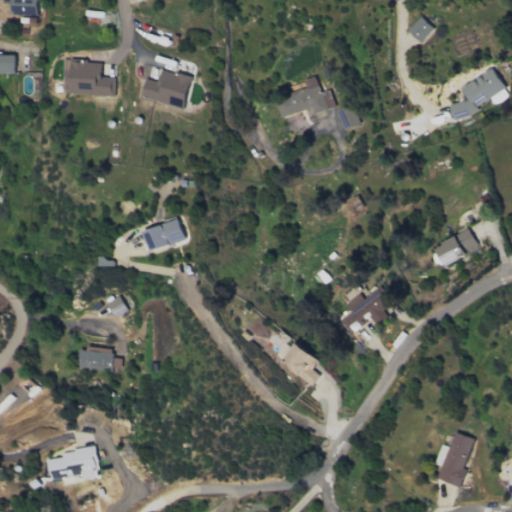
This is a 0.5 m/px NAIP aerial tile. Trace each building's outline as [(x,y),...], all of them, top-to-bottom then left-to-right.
[(11,0),(11,15),(37,16),(37,0),(11,0)] [(407,30),(419,43),(433,29),(421,16),(407,30)] [(15,53),(0,52),(0,76),(15,76),(15,53)] [(113,97),(114,77),(102,77),(102,63),(70,62),(69,95),(113,97)] [(140,97),(183,109),(191,77),(161,69),(158,82),(145,79),(140,97)] [(448,107),(455,121),(478,110),(475,105),(505,90),(494,69),(459,86),(466,98),(448,107)] [(282,118),(312,108),(314,114),(336,107),(330,90),(321,93),(316,77),(304,81),(307,88),(276,98),(282,118)] [(361,124),(352,104),(337,111),(345,131),(361,124)] [(185,240),(179,220),(143,231),(149,251),(185,240)] [(434,247),(443,265),(478,247),(469,229),(434,247)] [(349,334),(373,321),(375,326),(388,319),(382,309),(391,304),(383,289),(362,301),(359,295),(345,303),(350,312),(340,317),(349,334)] [(127,310),(119,296),(106,303),(115,317),(127,310)] [(292,349),(286,344),(275,357),(311,386),(320,375),(312,369),(319,361),(296,343),(292,349)] [(121,358),(112,358),(113,350),(80,347),(79,367),(120,371),(121,358)] [(474,438),(455,432),(450,447),(445,445),(434,479),(459,486),(474,438)] [(47,459),(50,480),(79,475),(80,480),(98,477),(94,447),(63,451),(63,457),(47,459)]
